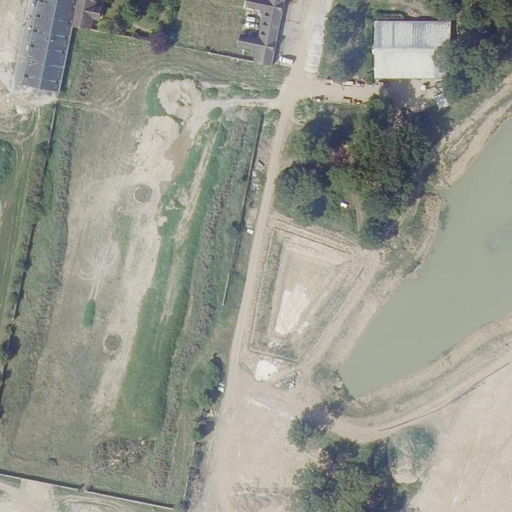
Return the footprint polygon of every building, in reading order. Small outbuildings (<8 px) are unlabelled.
[(46,0),(28,85),(64,92),(77,29),(74,28),(79,0),(46,0)] [(79,0),(74,28),(77,29),(96,32),(98,20),(104,21),(108,5),(101,5),(102,0),(79,0)] [(257,63),(275,66),(287,0),(269,0),(267,0),(253,0),(252,6),(268,9),(261,40),(245,37),(243,46),(259,50),(257,63)] [(458,83),(458,26),(383,24),(381,83),(458,83)] [(435,96),(438,109),(449,106),(445,93),(435,96)]
